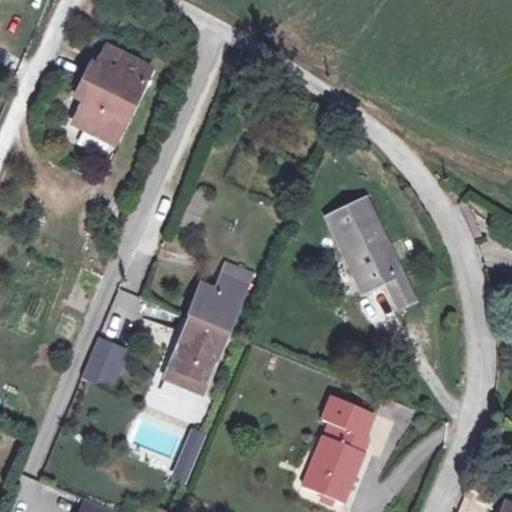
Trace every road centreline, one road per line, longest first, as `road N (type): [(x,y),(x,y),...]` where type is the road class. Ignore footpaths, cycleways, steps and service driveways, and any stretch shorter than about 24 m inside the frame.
road 1 (residential): [(407,142),(488,384),(434,511)]
road 2 (unclassified): [(162,0),(214,23),(407,142)]
